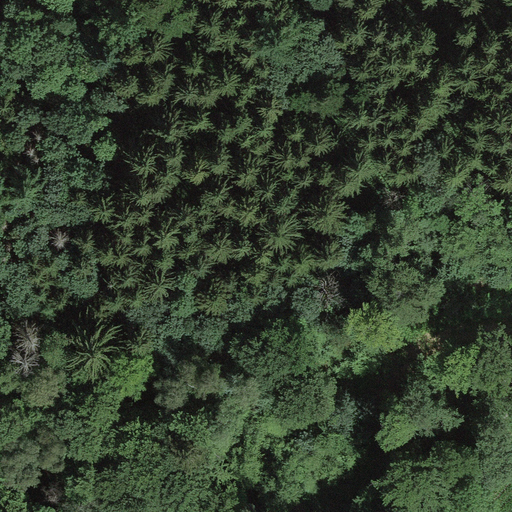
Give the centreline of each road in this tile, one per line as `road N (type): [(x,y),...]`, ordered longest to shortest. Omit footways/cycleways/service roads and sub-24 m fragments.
road 1 (track): [(511,315),(487,321),(23,313),(0,306)]
road 2 (track): [(0,326),(47,351),(96,396),(128,437),(165,511)]
road 3 (track): [(412,511),(455,480),(511,408)]
